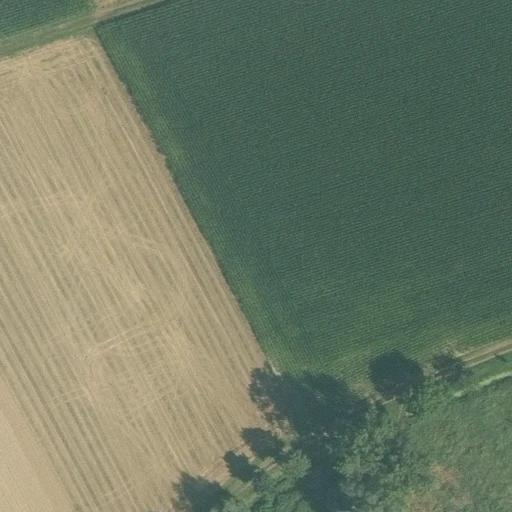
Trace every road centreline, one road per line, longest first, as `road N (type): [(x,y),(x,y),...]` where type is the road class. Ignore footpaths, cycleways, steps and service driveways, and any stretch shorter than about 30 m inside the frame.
road 1 (track): [(511,363),(391,414),(297,467),(240,511)]
road 2 (track): [(209,0),(0,64)]
